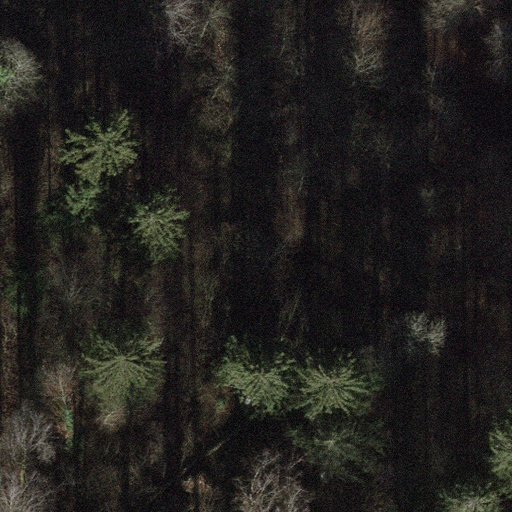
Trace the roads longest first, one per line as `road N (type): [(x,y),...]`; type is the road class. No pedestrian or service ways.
road 1 (track): [(511,340),(0,37)]
road 2 (track): [(408,0),(511,91)]
